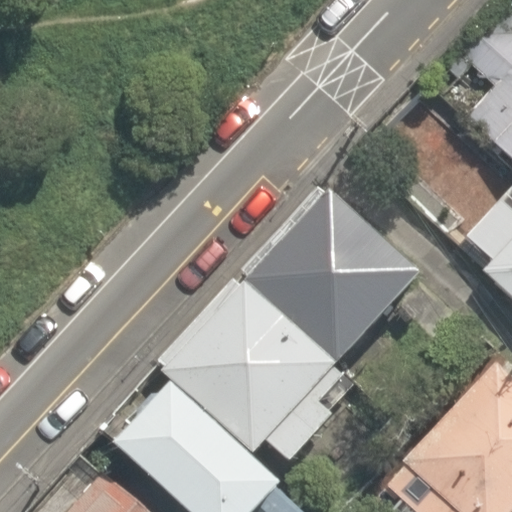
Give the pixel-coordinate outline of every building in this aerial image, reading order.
[(511,158),(511,0),(498,0),(453,47),(497,88),(468,119),(511,158)] [(248,283),(341,367),(425,276),(333,191),(330,194),(321,187),(242,271),(251,280),(248,283)] [(496,263),(485,274),(511,299),(511,190),(469,237),(496,263)] [(168,369),(164,374),(258,458),(270,445),(293,465),(336,418),(322,407),(342,384),(348,388),(352,383),(337,370),(341,367),(248,283),(244,288),(236,281),(160,362),(168,369)] [(511,511),(511,376),(497,364),(404,464),(408,467),(388,487),(404,502),(393,511),(511,511)] [(140,422),(117,446),(186,511),(302,511),(282,493),(287,489),(174,387),(164,398),(155,397),(141,412),(140,422)] [(149,511),(106,473),(70,511),(149,511)]
